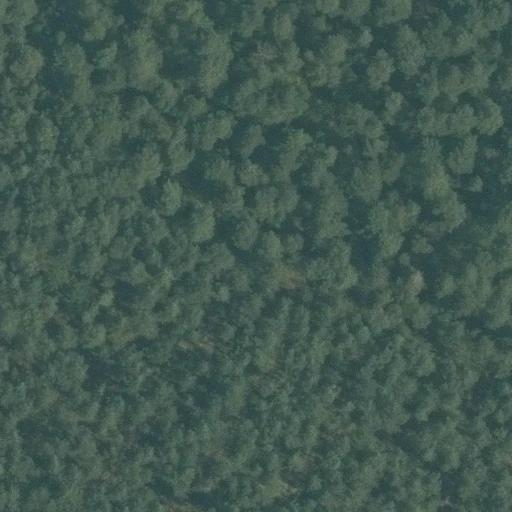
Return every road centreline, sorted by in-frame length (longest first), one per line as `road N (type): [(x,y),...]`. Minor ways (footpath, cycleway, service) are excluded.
road 1 (track): [(511,345),(305,277),(260,276),(66,511)]
road 2 (track): [(150,0),(0,91)]
